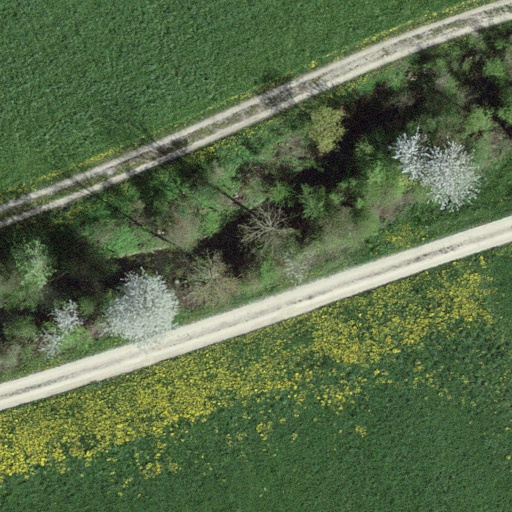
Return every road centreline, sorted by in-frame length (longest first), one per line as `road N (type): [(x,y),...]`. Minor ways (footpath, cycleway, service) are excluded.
road 1 (track): [(0,221),(469,23),(511,13)]
road 2 (track): [(0,399),(152,355),(511,228)]
